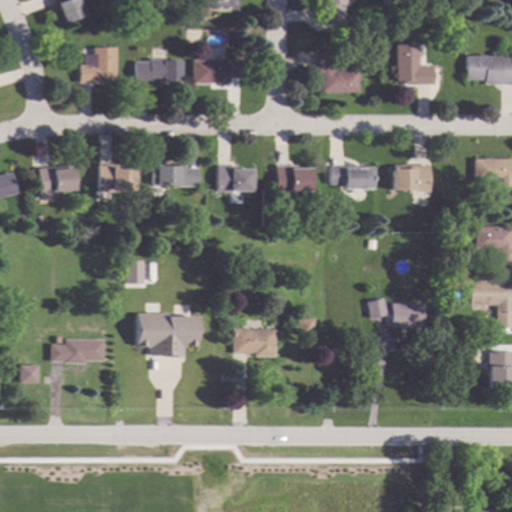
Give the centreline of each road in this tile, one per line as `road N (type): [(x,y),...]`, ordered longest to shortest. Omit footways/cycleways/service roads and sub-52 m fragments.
road 1 (residential): [(511,123),(40,125),(0,132)]
road 2 (residential): [(511,436),(0,435)]
road 3 (residential): [(4,0),(34,80),(40,125)]
road 4 (residential): [(274,0),(274,122)]
